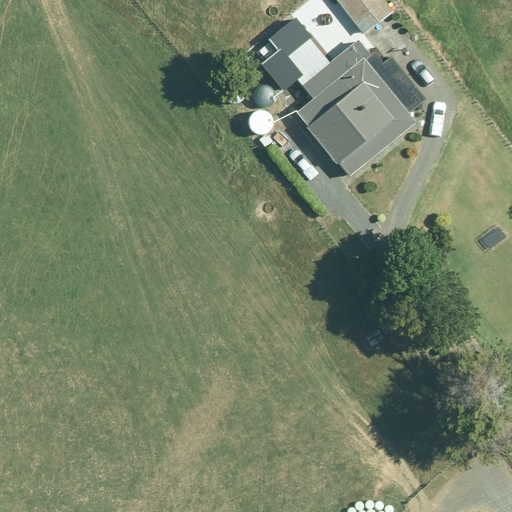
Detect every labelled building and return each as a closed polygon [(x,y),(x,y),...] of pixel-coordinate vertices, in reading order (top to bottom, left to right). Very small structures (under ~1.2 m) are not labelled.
[(396,10),(387,0),(336,0),(366,35),(396,10)] [(371,66),(410,114),(437,90),(397,44),(371,66)] [(410,114),(371,66),(354,47),(306,88),(315,98),(296,115),(351,179),(417,123),(410,114)] [(277,115),(252,106),(244,130),(269,139),(277,115)] [(315,151),(293,121),(278,132),(299,162),(315,151)]
